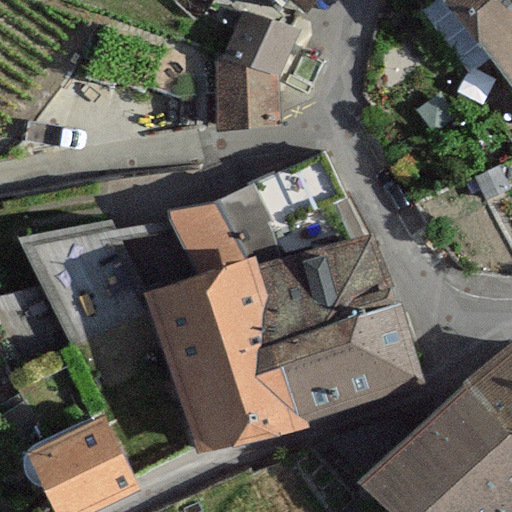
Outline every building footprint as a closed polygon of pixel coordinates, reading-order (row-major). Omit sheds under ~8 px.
[(273,0),(292,13),(300,3),(317,16),(329,0),(273,0)] [(511,0),(447,0),(511,79),(511,0)] [(235,66),(288,88),(309,42),(256,18),(235,66)] [(222,103),(221,60),(110,26),(92,91),(122,100),(124,94),(152,102),(154,95),(184,104),(222,103)] [(289,134),(288,88),(235,66),(221,60),(222,103),(223,135),(289,134)] [(257,198),(285,262),(263,268),(288,351),(406,317),(382,242),(353,247),(340,209),(352,206),(335,164),(257,198)] [(154,299),(180,382),(288,351),(263,268),(285,262),(257,198),(229,211),(176,221),(203,285),(154,299)] [(164,371),(105,232),(26,244),(95,413),(159,389),(164,371)] [(432,390),(406,317),(288,351),(315,432),(376,415),(432,390)] [(315,432),(288,351),(180,382),(206,464),(315,432)] [(511,361),(471,398),(511,440),(511,361)] [(511,511),(511,440),(471,398),(421,443),(371,489),(393,511),(511,511)] [(337,459),(371,489),(421,443),(398,428),(337,459)] [(42,462),(66,511),(107,511),(138,497),(107,431),(42,462)]
